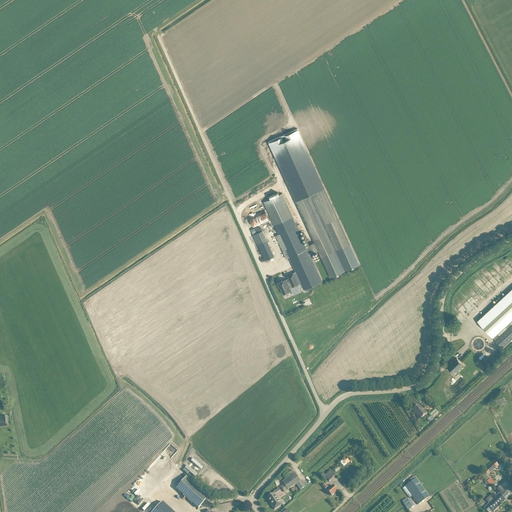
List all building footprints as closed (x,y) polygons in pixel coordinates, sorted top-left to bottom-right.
[(282,194),(264,202),(274,225),(304,290),(322,281),(310,253),(318,250),(321,257),(330,278),(360,264),(358,261),(350,243),(324,187),(298,130),(269,143),(295,200),(314,243),(306,246),(293,216),(282,194)] [(264,209),(249,217),(254,228),(269,220),(264,209)] [(274,256),(267,239),(263,230),(253,235),(265,260),(274,256)] [(298,284),(293,273),(288,276),(289,278),(286,279),(277,283),(280,288),(283,294),(291,290),(290,287),(293,286),(293,287),(298,284)] [(509,341),(511,338),(511,288),(477,320),(502,347),(509,341)] [(456,369),(456,370),(457,370),(459,368),(459,367),(462,364),(457,358),(447,367),(453,372),(456,369)] [(487,368),(479,359),(476,362),(484,372),(487,369),(487,368)] [(427,414),(422,408),(419,405),(413,410),(416,414),(416,413),(421,419),(427,414)] [(419,431),(422,428),(414,417),(411,420),(419,431)] [(485,471),(488,475),(498,466),(495,462),(485,471)] [(335,476),(330,471),(325,476),(329,482),(335,476)] [(300,482),(298,478),(295,474),(282,482),(288,490),(300,482)] [(494,476),(491,480),(495,485),(499,481),(494,476)] [(208,498),(204,494),(186,478),(176,489),(198,509),(208,498)] [(419,505),(429,497),(416,479),(405,487),(419,505)] [(338,491),(334,487),(333,486),(330,489),(328,486),(327,487),(325,484),(323,486),(325,489),(332,496),(338,491)] [(494,511),(501,505),(506,500),(511,495),(505,489),(503,490),(500,487),(498,489),(501,493),(499,494),(496,497),(493,494),(486,500),(490,504),(484,509),(487,511),(489,511),(492,510),(494,511)] [(282,505),(274,494),(266,499),(274,511),(282,505)] [(414,506),(410,500),(409,501),(408,499),(402,502),(408,510),(414,506)] [(162,502),(152,511),(172,511),(170,509),(162,502)]
